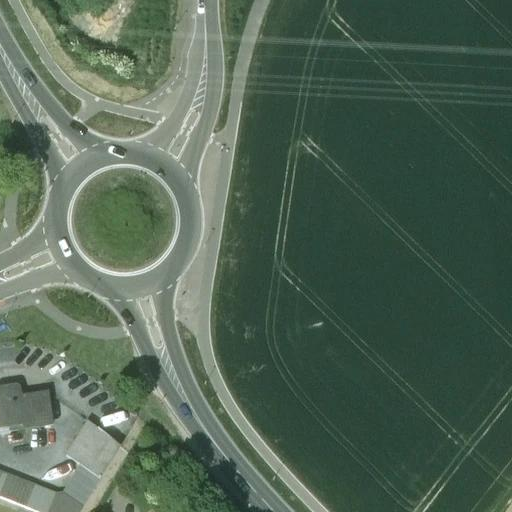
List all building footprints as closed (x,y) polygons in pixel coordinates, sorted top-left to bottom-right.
[(14,386),(0,388),(0,427),(21,425),(22,429),(50,425),(45,393),(18,397),(17,388),(16,387),(15,387),(14,386)] [(88,427),(68,460),(82,470),(99,483),(121,451),(88,427)] [(99,483),(82,470),(66,498),(84,510),(99,483)] [(35,486),(0,472),(0,498),(26,508),(35,486)] [(35,486),(26,508),(35,511),(47,511),(55,494),(35,486)] [(66,498),(55,494),(47,511),(82,511),(84,510),(66,498)]
